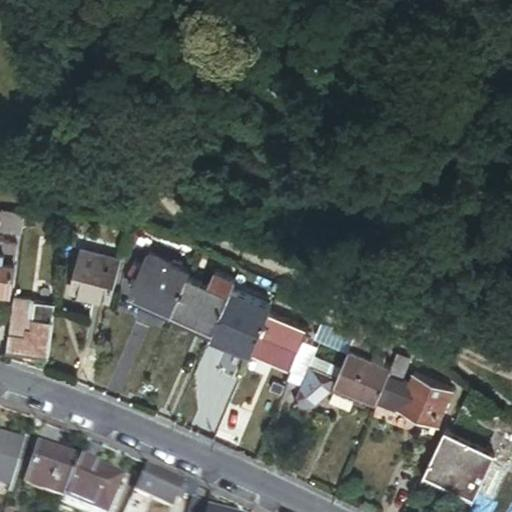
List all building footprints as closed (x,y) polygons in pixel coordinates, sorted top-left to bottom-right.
[(0,228),(0,229),(23,231),(25,213),(5,211),(4,228),(0,228)] [(0,288),(14,290),(17,262),(16,262),(18,245),(0,243),(0,288)] [(191,276),(193,272),(152,252),(146,265),(142,274),(134,291),(175,311),(175,309),(191,276)] [(119,264),(77,254),(67,294),(110,304),(119,264)] [(142,274),(146,265),(140,262),(136,271),(142,274)] [(217,270),(211,285),(232,294),(234,290),(239,280),(217,270)] [(211,285),(191,276),(175,309),(216,328),(232,294),(211,285)] [(232,294),(216,328),(213,337),(229,344),(231,339),(239,343),(238,347),(254,354),(255,351),(270,314),(273,307),(234,290),(232,294)] [(50,355),(57,303),(36,300),(34,317),(30,317),(32,300),(17,298),(10,350),(50,355)] [(365,318),(324,299),(317,314),(359,332),(360,330),(365,318)] [(311,330),(270,314),(255,351),(278,360),(276,364),(294,371),(306,342),(311,330)] [(380,324),(365,318),(360,330),(374,336),(380,324)] [(231,339),(229,344),(238,347),(239,343),(231,339)] [(312,366),(320,348),(306,342),(294,371),(307,377),(312,366)] [(395,365),(352,347),(339,377),(337,382),(371,397),(380,400),(391,375),(395,365)] [(403,381),(413,359),(400,353),(395,365),(391,375),(403,381)] [(337,382),(339,377),(312,366),(307,377),(298,399),(309,408),(323,409),(334,389),(337,382)] [(418,373),(413,385),(402,410),(439,425),(455,388),(418,373)] [(403,381),(391,375),(380,400),(402,410),(413,385),(403,381)] [(371,397),(337,382),(334,389),(368,404),(371,397)] [(493,459),(511,422),(511,416),(473,388),(463,406),(497,428),(488,448),(446,428),(423,476),(473,501),(479,488),(493,459)] [(238,440),(250,412),(234,405),(222,433),(238,440)] [(26,444),(0,436),(0,481),(14,485),(26,444)] [(298,472),(309,447),(295,441),(284,466),(298,472)] [(76,461),(37,448),(26,485),(64,498),(76,462),(76,461)] [(506,465),(493,459),(479,488),(492,495),(506,465)] [(120,480),(76,462),(64,498),(64,499),(94,511),(107,511),(119,480),(120,480)] [(184,482),(148,465),(136,492),(172,508),(176,501),(181,490),(184,482)] [(0,481),(0,489),(12,492),(14,485),(0,481)] [(181,490),(176,501),(180,503),(185,492),(181,490)] [(220,497),(211,493),(208,505),(216,508),(220,497)] [(206,511),(208,505),(194,501),(190,511),(206,511)]
